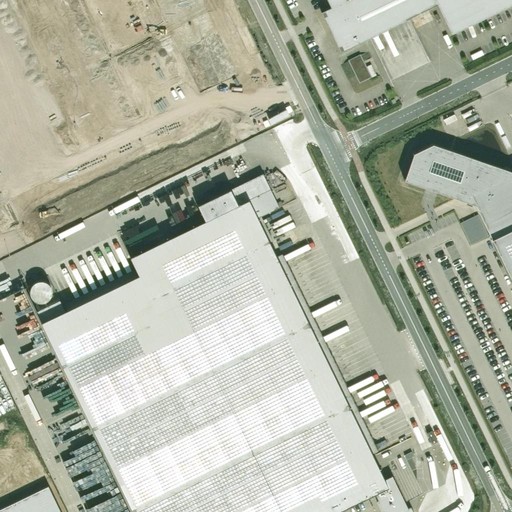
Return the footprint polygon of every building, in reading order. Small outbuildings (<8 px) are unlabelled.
[(511,4),(511,0),(327,0),(331,8),(321,12),(340,52),(437,5),(451,34),(511,4)] [(371,64),(367,66),(372,77),(376,75),(371,64)] [(511,171),(432,144),(413,153),(413,155),(414,155),(406,179),(404,179),(404,180),(475,205),(511,280),(511,171)] [(60,301),(37,312),(132,511),(338,511),(374,494),(375,494),(378,499),(377,501),(381,511),(413,511),(411,506),(408,508),(393,476),(385,479),(373,454),(277,257),(258,218),(280,208),(271,189),(239,205),(231,190),(198,205),(206,221),(131,258),(140,276),(66,312),(60,301)] [(54,302),(49,284),(30,289),(36,308),(54,302)] [(426,433),(432,444),(437,442),(432,430),(426,433)] [(0,511),(60,511),(48,486),(0,509),(0,511)]
